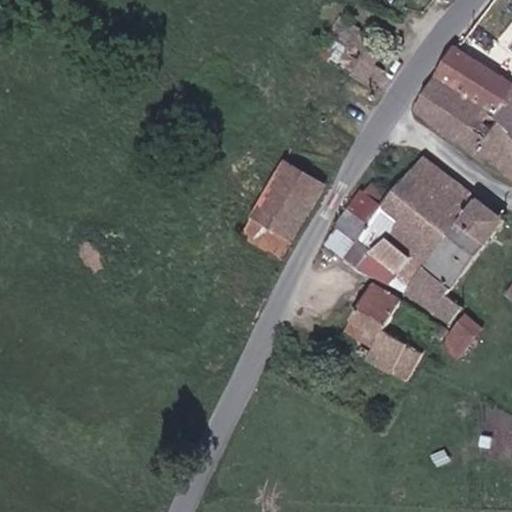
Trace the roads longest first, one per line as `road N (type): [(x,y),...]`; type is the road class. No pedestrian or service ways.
road 1 (tertiary): [(181,511),(370,122)]
road 2 (residential): [(370,122),(511,198)]
road 3 (tertiary): [(370,122),(400,53),(449,0)]
